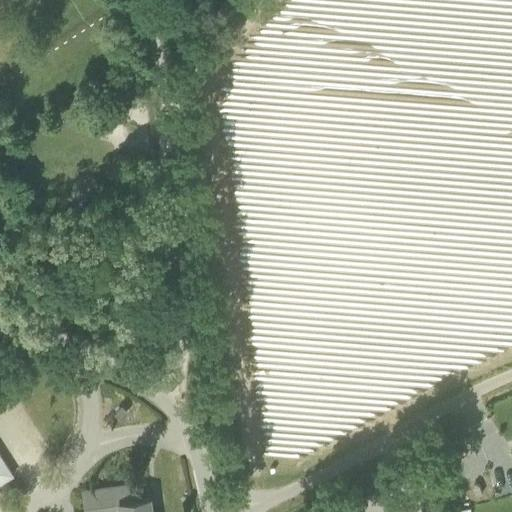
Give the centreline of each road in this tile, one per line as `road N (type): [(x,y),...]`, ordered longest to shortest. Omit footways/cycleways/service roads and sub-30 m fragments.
road 1 (track): [(183,424),(183,256),(168,96)]
road 2 (unclassified): [(272,499),(511,365)]
road 3 (unclassified): [(197,479),(183,424),(168,401),(0,316)]
road 4 (track): [(168,96),(247,0)]
